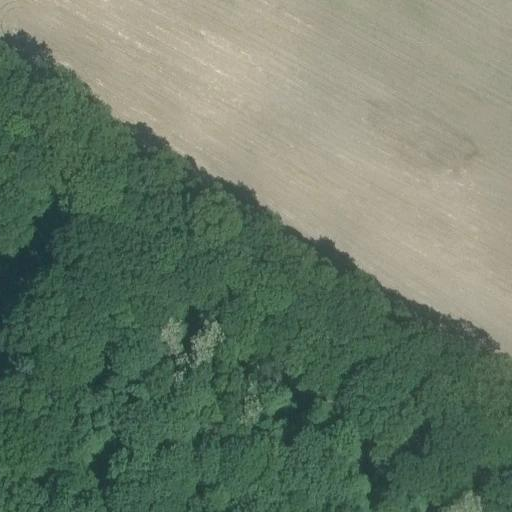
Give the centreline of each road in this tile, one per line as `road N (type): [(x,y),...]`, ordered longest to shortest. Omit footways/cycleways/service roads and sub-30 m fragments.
road 1 (track): [(0,119),(511,445)]
road 2 (track): [(71,164),(0,297)]
